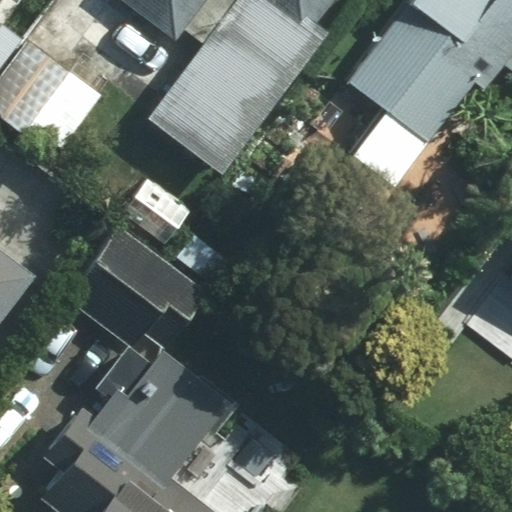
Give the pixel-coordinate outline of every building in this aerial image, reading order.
[(0,0),(0,25),(18,0),(0,0)] [(196,25),(213,37),(159,107),(233,162),(337,24),(325,15),(336,0),(143,0),(189,34),(196,25)] [(511,0),(420,0),(361,80),(448,143),(511,56),(511,0)] [(31,34),(0,73),(0,93),(61,142),(103,90),(31,34)] [(150,173),(120,214),(173,252),(203,210),(150,173)] [(0,326),(50,261),(0,223),(0,326)] [(92,401),(54,449),(71,462),(49,491),(76,511),(237,511),(182,469),(243,392),(179,342),(164,362),(139,343),(107,384),(118,393),(104,410),(92,401)]
